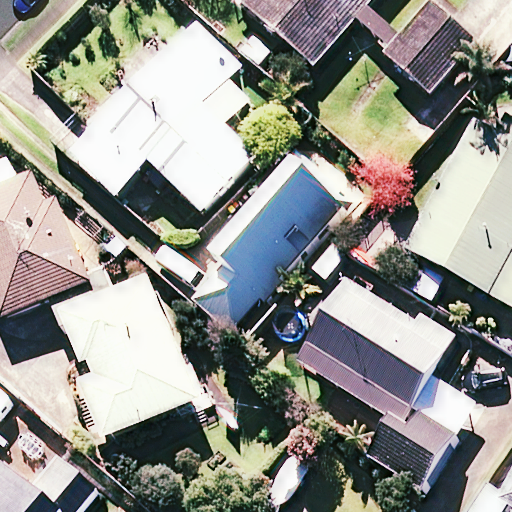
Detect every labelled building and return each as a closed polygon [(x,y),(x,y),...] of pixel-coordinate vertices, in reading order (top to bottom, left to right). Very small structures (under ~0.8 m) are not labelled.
[(371,10),(379,0),(247,0),(244,3),(317,69),(360,21),(392,50),(387,56),(432,96),(478,45),(432,5),(403,38),(371,10)] [(281,49),(251,20),(226,46),(257,74),(281,49)] [(71,152),(118,198),(139,219),(158,200),(137,180),(154,162),(206,214),(259,159),(228,129),(254,102),(233,81),(244,70),(201,28),(173,57),(156,41),(122,75),(134,88),(71,152)] [(358,106),(332,134),(362,162),(388,135),(358,106)] [(511,125),(505,137),(483,125),(413,252),(511,306),(511,125)] [(367,193),(311,145),(197,279),(254,327),(367,193)] [(153,280),(119,295),(103,258),(116,252),(32,173),(20,177),(11,160),(0,165),(0,316),(4,326),(87,284),(90,292),(54,308),(64,333),(74,328),(97,381),(85,386),(109,442),(204,401),(153,280)] [(417,262),(401,285),(434,308),(450,286),(417,262)] [(455,345),(351,281),(301,363),(394,420),(373,455),(427,489),(478,406),(434,379),(455,345)] [(87,511),(103,495),(92,485),(64,459),(36,489),(0,456),(0,511),(87,511)] [(506,511),(511,504),(511,501),(490,488),(474,511),(506,511)]
